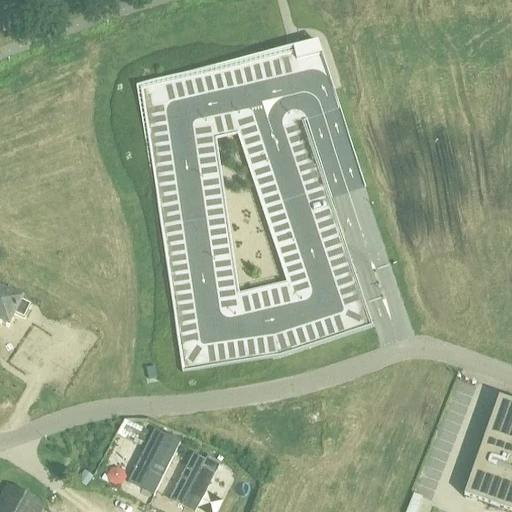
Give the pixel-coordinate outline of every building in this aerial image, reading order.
[(294,55),(296,65),(303,62),(301,53),(294,55)] [(287,357),(380,327),(306,125),(283,57),(145,87),(184,372),(287,357)] [(307,123),(316,151),(349,140),(323,61),(287,73),(304,124),(307,123)] [(491,188),(462,191),(465,220),(494,217),(491,188)] [(462,191),(433,194),(436,223),(465,220),(462,191)] [(494,217),(465,220),(468,249),(497,246),(494,217)] [(465,220),(436,223),(440,252),(468,249),(465,220)] [(0,324),(9,329),(15,316),(24,320),(31,306),(22,302),(23,302),(0,290),(0,324)] [(503,511),(511,511),(511,404),(498,400),(494,411),(464,499),(503,511)] [(149,432),(128,421),(120,436),(141,447),(149,432)] [(180,445),(154,432),(127,485),(153,498),(180,445)] [(192,454),(169,501),(191,511),(194,511),(218,465),(205,458),(204,461),(192,454)] [(78,481),(86,487),(93,477),(85,471),(78,481)] [(0,495),(0,511),(42,511),(45,506),(6,485),(0,495)]
